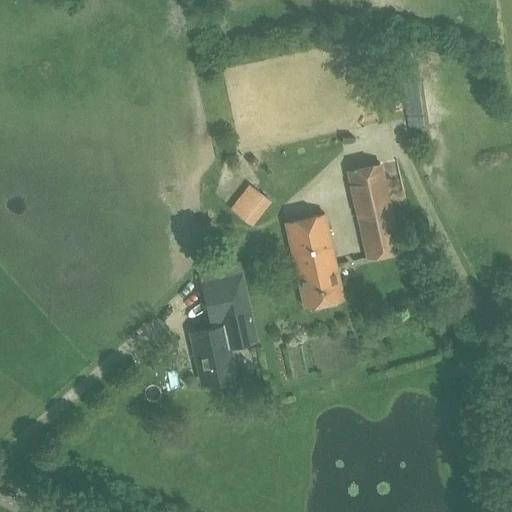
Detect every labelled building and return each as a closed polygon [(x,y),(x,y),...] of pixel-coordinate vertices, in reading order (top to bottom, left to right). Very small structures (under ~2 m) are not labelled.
[(252,166),(256,165),(257,161),(254,158),(250,159),(249,163),(252,166)] [(401,249),(381,162),(347,169),(367,257),(401,249)] [(272,203),(250,186),(230,211),(252,228),(272,203)] [(304,305),(344,296),(324,212),(285,221),(304,305)] [(201,384),(237,376),(231,347),(259,341),(243,270),(200,280),(210,324),(220,321),(220,324),(189,331),(201,384)]
